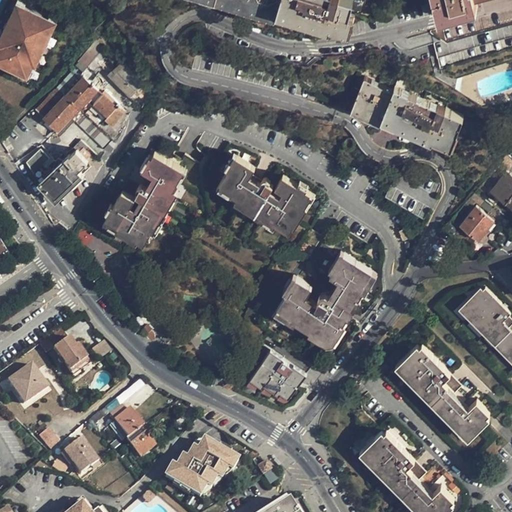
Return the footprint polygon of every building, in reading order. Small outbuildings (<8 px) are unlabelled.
[(345,27),(350,12),(353,0),(235,0),(276,12),(278,7),(345,27)] [(359,2),(353,0),(350,12),(355,14),(359,2)] [(434,0),(438,13),(477,2),(476,0),(434,0)] [(14,9),(16,10),(21,12),(23,6),(26,7),(26,5),(18,2),(14,9)] [(44,36),(48,38),(52,28),(49,26),(53,18),(50,17),(49,18),(26,7),(23,6),(21,12),(16,10),(12,21),(16,22),(13,28),(10,34),(6,31),(4,37),(6,38),(5,41),(0,51),(0,59),(2,61),(22,69),(28,72),(31,67),(37,53),(40,54),(42,48),(39,46),(41,41),(44,36)] [(58,21),(53,18),(49,26),(52,28),(55,29),(58,21)] [(9,19),(7,25),(13,28),(16,22),(12,21),(9,19)] [(13,28),(7,25),(4,31),(6,31),(10,34),(13,28)] [(50,39),(48,38),(44,36),(41,41),(48,44),(50,39)] [(45,49),(48,44),(41,41),(39,46),(42,48),(45,49)] [(124,65),(118,71),(129,83),(135,77),(124,65)] [(36,108),(44,116),(83,74),(85,72),(78,66),(36,108)] [(35,69),(31,67),(28,72),(22,69),(20,74),(30,80),(35,69)] [(135,89),(129,83),(118,71),(117,70),(110,76),(128,95),(135,89)] [(72,116),(75,119),(103,146),(110,149),(124,126),(128,113),(118,103),(115,105),(111,101),(114,98),(103,89),(101,92),(83,74),(44,116),(58,130),(72,116)] [(432,137),(447,143),(454,128),(457,129),(463,115),(395,86),(394,89),(365,77),(352,105),(381,117),(383,113),(433,135),(432,137)] [(62,133),(75,119),(72,116),(58,130),(62,133)] [(80,145),(84,143),(74,134),(71,136),(80,145)] [(83,146),(78,151),(86,159),(91,154),(83,146)] [(87,160),(86,159),(78,151),(77,149),(70,155),(69,153),(61,160),(58,157),(55,160),(51,156),(49,157),(41,149),(28,161),(41,180),(56,196),(81,171),(79,169),(87,160)] [(121,187),(104,216),(123,228),(122,230),(143,243),(150,232),(163,211),(167,204),(165,202),(174,188),(177,182),(175,180),(182,167),(178,164),(168,158),(154,150),(143,169),(156,176),(135,210),(128,206),(135,195),(121,187)] [(172,152),(168,158),(178,164),(182,158),(172,152)] [(278,225),(290,232),(293,226),(301,213),(299,212),(304,204),(312,192),(284,174),(275,187),(286,194),(282,201),(248,180),(256,167),(237,155),(220,183),(233,191),(232,193),(238,197),(251,205),(250,207),(258,212),(257,212),(278,225)] [(188,170),(182,167),(175,180),(177,182),(180,183),(188,170)] [(511,175),(506,171),(491,189),(511,205),(511,175)] [(143,189),(150,178),(147,177),(143,177),(140,183),(141,184),(139,187),(143,189)] [(264,178),(261,183),(270,189),(273,183),(264,178)] [(479,188),(484,192),(492,182),(491,179),(489,179),(488,180),(486,179),(479,188)] [(217,187),(230,196),(232,193),(233,191),(220,183),(217,187)] [(179,191),(176,189),(174,188),(165,202),(167,204),(170,206),(179,191)] [(304,204),(306,206),(314,194),(314,193),(312,192),(304,204)] [(316,194),(314,193),(314,194),(306,206),(308,207),(316,194)] [(248,210),(250,207),(251,205),(238,197),(237,199),(235,202),(248,210)] [(495,221),(476,205),(460,224),(478,240),(495,221)] [(167,214),(166,213),(163,211),(150,232),(154,234),(167,214)] [(257,212),(256,214),(255,217),(275,229),(278,225),(257,212)] [(303,215),(301,213),(293,226),(296,227),(303,215)] [(121,232),(122,230),(123,228),(104,216),(102,220),(121,232)] [(410,237),(405,228),(402,229),(399,231),(404,240),(410,237)] [(323,237),(311,229),(303,241),(315,249),(323,237)] [(5,246),(0,248),(0,267),(2,266),(3,269),(15,261),(5,246)] [(330,275),(339,280),(342,274),(346,277),(332,299),(326,307),(324,310),(301,295),(303,292),(307,295),(313,284),(298,275),(279,306),(297,318),(296,321),(310,329),(312,327),(330,339),(335,330),(336,331),(341,322),(342,323),(347,317),(344,315),(356,297),(358,298),(363,291),(361,289),(372,270),(344,252),(330,275)] [(339,280),(329,296),(332,299),(346,277),(342,274),(339,280)] [(511,331),(503,322),(505,320),(509,316),(506,314),(510,310),(485,284),(464,304),(471,310),(469,312),(511,355),(511,331)] [(319,302),(307,295),(303,292),(301,295),(324,310),(326,307),(319,302)] [(332,299),(329,296),(324,294),(321,294),(320,297),(321,298),(319,302),(326,307),(332,299)] [(511,327),(510,326),(505,320),(503,322),(511,331),(511,327)] [(143,326),(147,330),(148,330),(150,328),(151,326),(146,322),(143,326)] [(73,347),(60,328),(42,342),(49,350),(52,348),(69,370),(76,365),(80,370),(89,363),(76,345),(73,347)] [(145,333),(149,337),(153,331),(150,328),(148,330),(147,330),(145,333)] [(42,342),(39,343),(46,352),(49,350),(42,342)] [(445,375),(449,372),(450,370),(422,342),(402,362),(408,369),(407,370),(462,425),(463,423),(470,429),(489,410),(476,397),(469,404),(466,407),(450,391),(453,388),(459,382),(453,376),(450,379),(445,375)] [(105,343),(92,352),(99,362),(112,353),(105,343)] [(292,363),(269,348),(250,377),(264,386),(265,383),(279,393),(281,390),(289,395),(297,383),(285,375),(292,363)] [(117,353),(110,359),(113,364),(121,358),(117,353)] [(305,371),(292,363),(285,375),(297,383),(305,371)] [(73,375),(80,370),(76,365),(69,370),(73,375)] [(34,368),(11,384),(28,407),(51,391),(34,368)] [(234,377),(221,385),(228,388),(235,378),(234,377)] [(453,388),(456,392),(462,385),(459,382),(453,388)] [(469,404),(456,392),(453,388),(450,391),(466,407),(469,404)] [(110,414),(129,438),(141,428),(143,427),(129,408),(127,410),(122,404),(110,414)] [(100,410),(89,420),(94,426),(105,416),(100,410)] [(34,430),(39,435),(48,427),(44,422),(34,430)] [(48,427),(39,435),(49,448),(59,441),(48,427)] [(155,445),(141,428),(129,438),(128,439),(141,456),(155,445)] [(417,479),(420,477),(422,475),(419,472),(424,467),(420,463),(417,466),(413,461),(415,458),(416,457),(387,428),(385,430),(378,437),(367,448),(375,455),(372,457),(426,511),(429,510),(430,511),(440,511),(455,498),(442,485),(434,492),(432,494),(417,479)] [(376,435),(378,437),(385,430),(383,428),(376,435)] [(165,441),(171,447),(180,437),(173,431),(165,441)] [(89,464),(96,459),(82,439),(62,453),(70,465),(74,463),(82,474),(91,467),(89,464)] [(229,456),(212,446),(203,440),(196,451),(192,449),(186,460),(181,457),(175,468),(171,466),(164,476),(173,482),(191,492),(199,497),(206,486),(210,488),(217,477),(221,479),(227,469),(232,471),(238,461),(229,456)] [(49,448),(52,451),(61,443),(59,441),(49,448)] [(215,441),(212,446),(229,456),(232,452),(215,441)] [(63,445),(61,443),(52,451),(53,453),(63,445)] [(57,459),(52,466),(64,474),(68,467),(57,459)] [(98,462),(96,459),(89,464),(91,467),(98,462)] [(256,466),(261,475),(265,473),(271,470),(266,461),(256,466)] [(427,471),(424,467),(419,472),(422,475),(427,471)] [(434,492),(420,477),(417,479),(432,494),(434,492)] [(189,495),(191,492),(173,482),(171,485),(189,495)] [(149,492),(145,497),(150,502),(154,497),(149,492)] [(74,504),(77,509),(81,506),(85,511),(89,511),(81,500),(74,504)] [(294,511),(288,501),(270,511),(294,511)]
